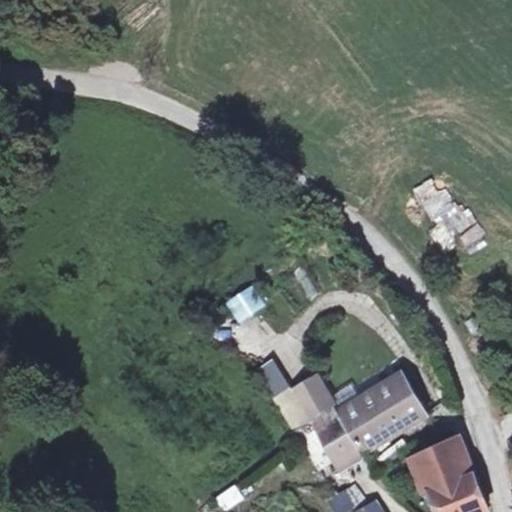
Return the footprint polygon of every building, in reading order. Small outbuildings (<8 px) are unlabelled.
[(424,188),(412,202),(427,215),(439,201),(424,188)] [(449,220),(430,227),(439,253),(458,247),(449,220)] [(274,358),(254,371),(273,399),(292,387),(274,358)] [(400,369),(332,411),(355,450),(425,411),(400,369)] [(289,390),(304,418),(329,404),(312,375),(289,390)] [(290,426),(304,418),(289,390),(273,400),(290,426)] [(341,458),(355,450),(332,411),(309,425),(332,463),(341,458)] [(414,455),(443,511),(490,511),(457,437),(414,455)] [(341,458),(332,463),(335,467),(343,463),(341,458)] [(215,498),(223,511),(225,511),(246,499),(236,484),(215,498)] [(344,487),(325,502),(333,511),(345,511),(357,503),(344,487)] [(382,511),(376,503),(362,511),(382,511)]
